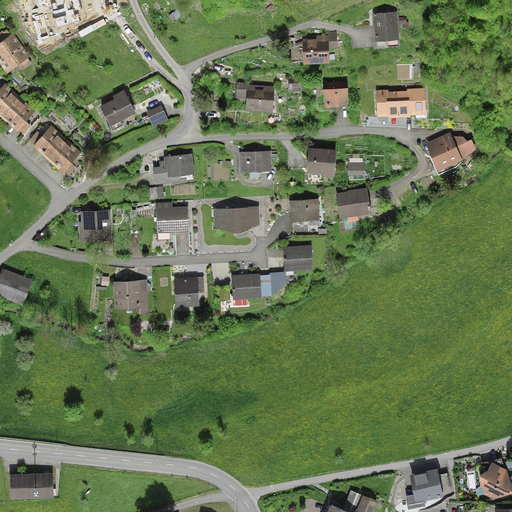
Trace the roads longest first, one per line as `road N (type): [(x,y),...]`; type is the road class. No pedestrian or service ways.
road 1 (residential): [(188,138),(391,132),(424,161),(398,185)]
road 2 (residential): [(235,489),(413,466),(511,442)]
road 3 (residential): [(260,255),(125,261),(17,242)]
road 4 (tertiary): [(235,489),(189,467),(0,448)]
road 5 (residential): [(17,242),(115,170),(188,138)]
road 6 (residential): [(184,71),(315,21)]
